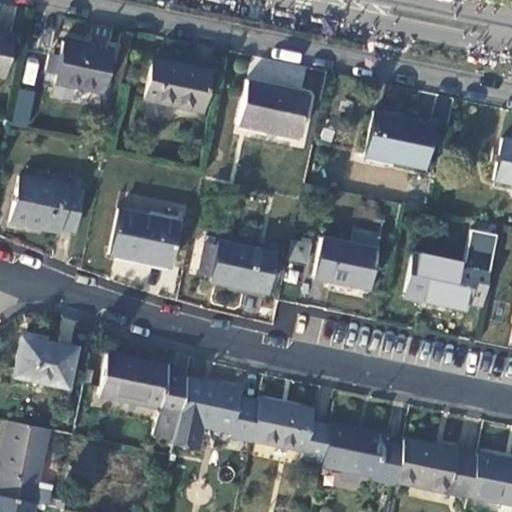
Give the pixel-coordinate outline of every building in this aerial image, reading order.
[(9,35),(0,33),(0,76),(9,35)] [(110,52),(64,42),(55,82),(101,92),(110,52)] [(207,73),(151,61),(143,99),(199,111),(207,73)] [(304,94),(246,82),(237,124),(295,137),(304,94)] [(17,87),(11,124),(28,127),(34,90),(17,87)] [(428,125),(373,113),(364,156),(419,167),(428,125)] [(511,142),(498,140),(490,179),(511,183),(511,142)] [(17,176),(7,220),(57,231),(58,227),(71,230),(79,195),(65,192),(66,187),(17,176)] [(175,222),(116,209),(107,253),(165,265),(175,222)] [(374,249),(320,237),(312,277),(366,288),(374,249)] [(270,254),(218,242),(210,280),(262,292),(270,254)] [(466,303),(482,307),(491,264),(476,260),(474,266),(412,253),(403,297),(465,310),(466,303)] [(78,348),(24,336),(16,375),(70,386),(78,348)] [(162,406),(155,434),(175,439),(179,419),(180,414),(187,380),(168,377),(169,368),(108,355),(100,393),(162,406)] [(180,414),(179,419),(175,439),(174,444),(198,449),(203,424),(233,431),(232,435),(252,439),(259,404),(241,400),(242,392),(187,380),(180,414)] [(304,458),(324,462),(331,426),(312,422),(314,412),(260,401),(259,404),(252,439),(306,451),(304,458)] [(34,501),(49,428),(10,420),(0,472),(0,474),(5,476),(1,494),(34,501)] [(376,481),(395,484),(396,481),(403,447),(382,442),(383,434),(332,424),(331,426),(324,462),(323,466),(376,477),(376,481)] [(396,481),(468,496),(476,458),(457,454),(458,451),(404,439),(403,447),(396,481)] [(511,460),(477,453),(476,458),(468,496),(511,504),(511,460)] [(0,511),(33,511),(36,502),(34,501),(1,494),(0,494),(0,511)]
